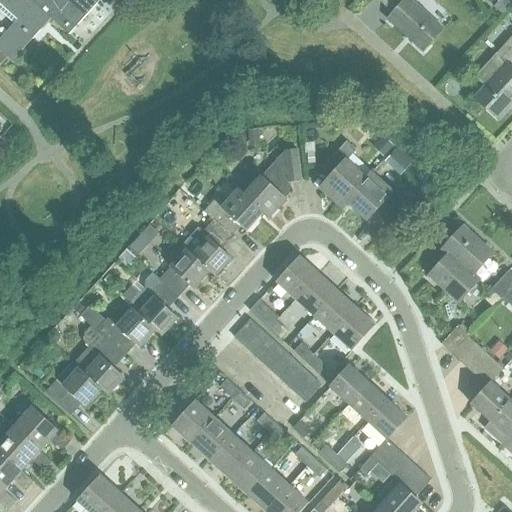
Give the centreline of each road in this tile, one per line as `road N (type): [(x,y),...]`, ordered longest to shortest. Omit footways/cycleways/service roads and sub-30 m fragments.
road 1 (residential): [(127,429),(292,241),(318,232),(401,311),(460,499),(457,511)]
road 2 (residential): [(217,511),(127,429)]
